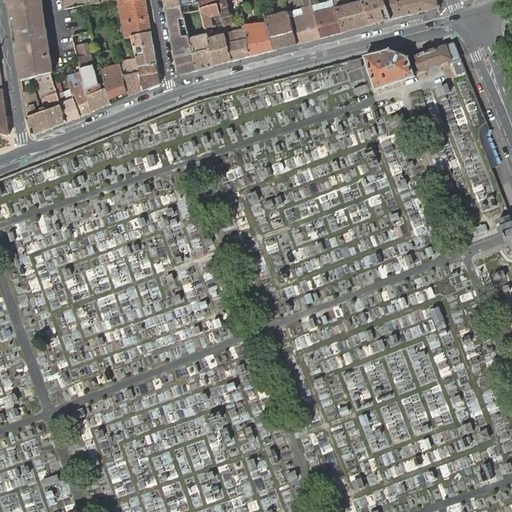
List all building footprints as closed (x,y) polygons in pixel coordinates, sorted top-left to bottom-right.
[(9,0),(12,18),(13,18),(17,17),(19,32),(19,35),(20,38),(22,49),(41,44),(49,42),(46,27),(44,14),(42,0),(9,0)] [(62,0),(65,9),(86,5),(85,0),(62,0)] [(118,0),(123,24),(149,18),(145,0),(118,0)] [(198,0),(165,0),(167,10),(182,6),(184,14),(201,11),(201,9),(198,0)] [(223,21),(224,25),(232,24),(231,18),(226,0),(237,0),(238,6),(242,5),(243,5),(242,0),(198,0),(201,9),(218,5),(223,21)] [(297,44),(320,38),(314,13),(311,6),(310,0),(302,0),(305,8),(302,9),(303,16),(290,19),(297,44)] [(344,32),(373,24),(364,0),(363,0),(358,0),(359,2),(342,6),(340,0),(333,0),(336,8),(344,32)] [(392,20),(384,0),(365,0),(364,0),(373,24),(377,23),(392,20)] [(404,16),(397,0),(384,0),(392,20),(404,16)] [(397,0),(404,16),(428,10),(423,0),(397,0)] [(439,6),(437,0),(423,0),(428,10),(439,7),(439,6)] [(224,25),(223,21),(218,5),(201,9),(201,11),(205,27),(206,28),(213,26),(212,19),(211,17),(213,17),(215,23),(220,22),(221,27),(224,26),(224,25)] [(182,6),(167,10),(173,40),(185,37),(180,19),(185,18),(184,14),(182,6)] [(320,38),(344,32),(336,8),(314,13),(320,38)] [(302,9),(289,13),(290,19),(303,16),(302,9)] [(266,23),(267,27),(274,51),(297,44),(290,19),(289,13),(286,13),(271,17),(267,18),(265,19),(266,23)] [(123,24),(126,38),(132,37),(152,32),(149,18),(123,24)] [(185,37),(190,36),(185,18),(180,19),(185,37)] [(252,29),(246,30),(248,41),(249,57),(274,51),(267,27),(258,28),(258,24),(257,20),(251,21),(251,25),(252,29)] [(248,41),(246,30),(246,25),(245,23),(242,24),(243,26),(236,27),(237,32),(230,34),(229,28),(233,27),(232,24),(224,25),(224,26),(226,35),(233,61),(249,57),(248,41)] [(216,66),(233,61),(226,35),(212,39),(214,36),(212,31),(207,32),(216,66)] [(132,37),(139,66),(140,66),(158,63),(152,32),(132,37)] [(194,54),(198,70),(216,66),(207,32),(204,33),(204,35),(190,39),(194,54)] [(180,75),(198,70),(194,54),(190,39),(190,36),(185,37),(173,40),(176,58),(180,75)] [(52,64),(49,42),(41,44),(44,54),(48,65),(52,64)] [(106,42),(95,44),(98,53),(108,50),(106,42)] [(455,42),(446,45),(452,60),(458,75),(466,71),(455,42)] [(35,77),(51,73),(48,65),(44,54),(41,44),(22,49),(22,52),(18,53),(17,53),(22,81),(27,79),(35,77)] [(80,64),(82,72),(85,84),(87,95),(93,112),(107,106),(101,89),(93,61),(88,44),(76,47),(78,55),(78,58),(79,60),(80,64)] [(428,52),(409,58),(415,74),(434,67),(452,60),(446,45),(428,52)] [(365,56),(366,60),(376,89),(415,76),(415,74),(409,58),(409,57),(390,49),(365,56)] [(365,56),(348,61),(350,70),(362,66),(366,60),(365,56)] [(122,69),(128,97),(144,90),(140,66),(139,66),(137,58),(121,61),(121,64),(122,69)] [(140,66),(144,90),(161,84),(158,63),(140,66)] [(106,89),(110,105),(128,97),(122,69),(121,64),(102,69),(106,89)] [(444,69),(447,79),(453,77),(450,67),(444,69)] [(75,100),(81,117),(93,112),(87,95),(85,84),(82,72),(68,76),(70,86),(72,90),(75,100)] [(27,117),(62,106),(58,94),(53,78),(51,73),(35,77),(46,107),(40,109),(35,89),(23,92),(27,117)] [(442,86),(443,95),(453,93),(451,84),(442,86)] [(62,106),(68,122),(81,117),(75,100),(68,103),(64,92),(58,94),(62,106)] [(0,100),(0,133),(9,135),(10,134),(4,100),(0,100)] [(62,106),(27,117),(33,135),(34,135),(68,122),(62,106)] [(406,113),(390,118),(394,128),(409,122),(406,113)] [(488,129),(486,123),(481,128),(480,138),(492,167),(497,165),(486,136),(488,129)] [(511,226),(511,219),(510,215),(499,219),(503,230),(511,226)] [(511,226),(503,230),(506,236),(508,242),(511,239),(511,226)] [(309,271),(331,263),(328,254),(306,262),(309,271)] [(441,307),(434,309),(437,319),(444,317),(441,307)] [(358,490),(368,486),(364,477),(354,481),(358,490)]
